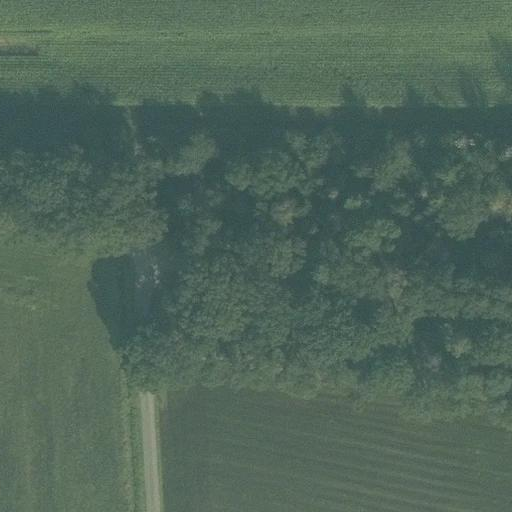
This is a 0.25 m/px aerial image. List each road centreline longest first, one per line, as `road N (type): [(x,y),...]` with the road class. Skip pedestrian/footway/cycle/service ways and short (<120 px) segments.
road 1 (unclassified): [(511,325),(139,250),(153,511)]
road 2 (track): [(139,250),(0,222)]
